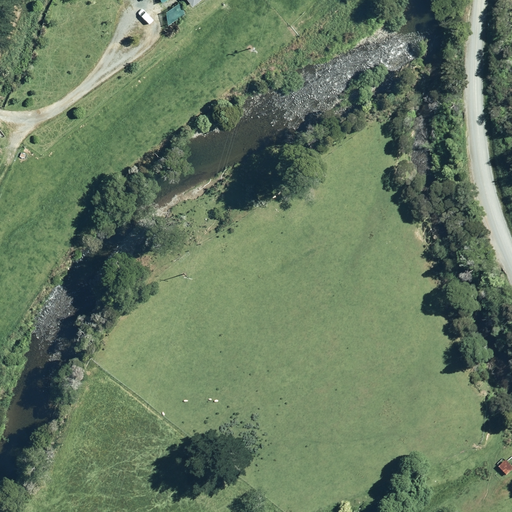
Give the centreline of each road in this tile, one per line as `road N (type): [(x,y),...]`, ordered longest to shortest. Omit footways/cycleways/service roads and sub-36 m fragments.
road 1 (unclassified): [(511,279),(481,214),(467,158),(485,0)]
road 2 (track): [(0,188),(34,119),(126,54),(144,12)]
